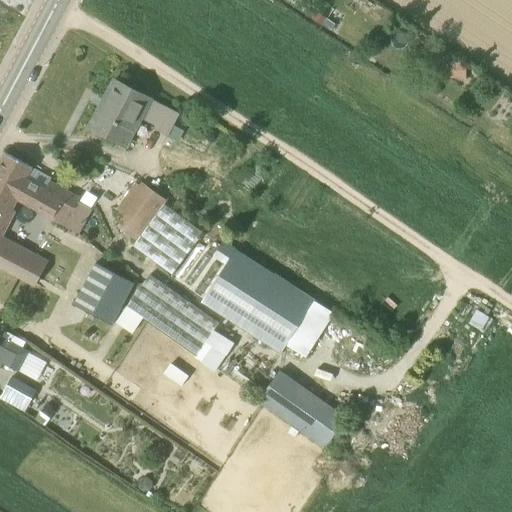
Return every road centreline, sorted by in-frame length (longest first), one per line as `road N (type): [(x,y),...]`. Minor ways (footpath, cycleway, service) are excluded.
road 1 (unknown): [(64,0),(468,287)]
road 2 (primary): [(0,112),(59,0)]
